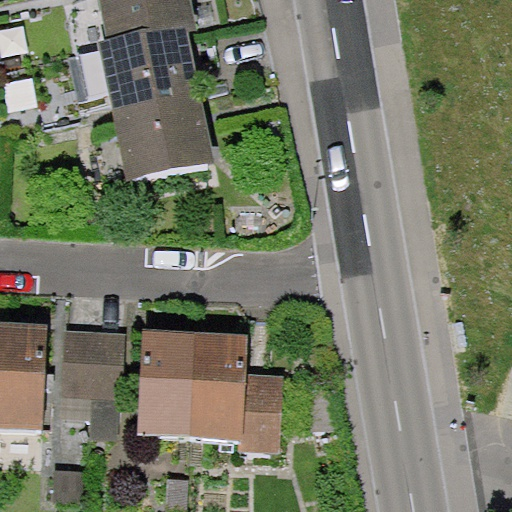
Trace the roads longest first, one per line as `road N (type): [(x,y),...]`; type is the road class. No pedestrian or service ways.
road 1 (residential): [(0,273),(383,290)]
road 2 (secondary): [(383,290),(330,0)]
road 3 (secondary): [(418,511),(383,290)]
